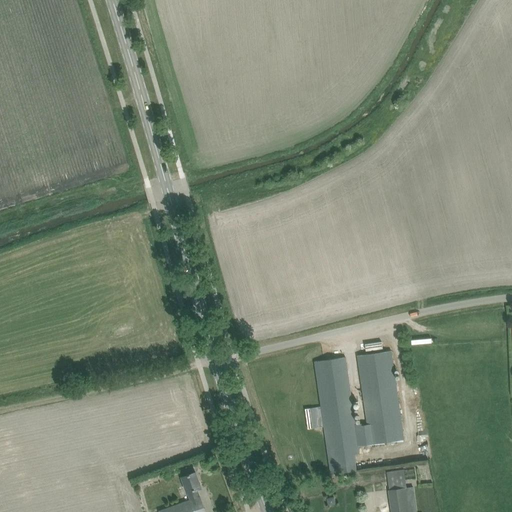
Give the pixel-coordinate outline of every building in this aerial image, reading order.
[(317,361),(333,474),(357,470),(354,455),(359,454),(358,446),(404,439),(391,350),(357,355),(367,424),(362,425),(362,423),(355,424),(345,357),(317,361)] [(410,397),(414,416),(421,414),(417,396),(410,397)] [(403,470),(386,472),(389,490),(406,488),(403,470)] [(159,511),(205,511),(200,497),(199,497),(196,490),(201,488),(195,472),(182,477),(187,493),(190,500),(159,511)] [(409,511),(406,488),(389,490),(392,511),(409,511)] [(334,496),(326,498),(328,506),(336,504),(334,496)]
